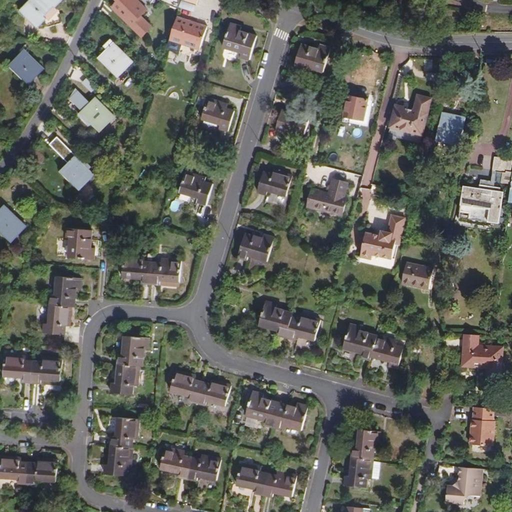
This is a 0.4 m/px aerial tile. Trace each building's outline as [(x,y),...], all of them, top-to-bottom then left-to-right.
[(29,0),(20,10),(36,26),(40,30),(48,27),(49,28),(63,23),(62,22),(63,22),(59,3),(61,0),(29,0)] [(143,38),(151,30),(140,19),(148,11),(136,0),(115,0),(117,3),(113,7),(143,38)] [(182,0),(172,0),(168,6),(179,10),(182,1),(182,0)] [(208,27),(177,16),(169,40),(181,44),(181,43),(201,49),(208,27)] [(242,27),(231,23),(223,47),(242,53),(241,57),(250,60),(257,36),(241,31),(242,27)] [(111,39),(103,46),(107,50),(99,57),(118,77),(134,61),(111,39)] [(319,50),(301,44),(295,68),(304,71),(305,67),(324,72),(331,49),(320,45),(319,50)] [(25,49),(10,64),(30,83),(44,68),(25,49)] [(96,97),(90,103),(77,89),(70,99),(82,111),(81,112),(100,131),(116,116),(96,97)] [(367,107),(372,108),(373,101),(369,100),(348,96),(344,116),(364,120),(367,107)] [(415,111),(396,106),(391,127),(411,132),(410,138),(421,140),(431,99),(418,96),(415,111)] [(228,105),(209,99),(203,119),(221,125),(220,129),(229,131),(235,111),(227,109),(228,105)] [(368,127),(372,108),(367,107),(364,120),(344,116),(343,122),(368,127)] [(305,135),(311,115),(292,109),(291,113),(283,110),(276,130),(286,133),(287,129),(305,135)] [(449,140),(447,154),(458,156),(466,118),(456,116),(455,118),(442,115),(436,141),(440,142),(440,138),(449,140)] [(76,155),(61,170),(80,190),(96,174),(76,155)] [(492,172),(496,172),(495,182),(511,184),(511,175),(511,160),(509,160),(509,159),(495,157),(492,172)] [(272,175),(264,172),(258,192),(267,195),(269,191),(287,196),(293,176),(273,171),(272,175)] [(496,172),(492,172),(491,181),(481,180),(480,184),(494,187),(495,182),(496,172)] [(206,178),(187,173),(181,193),(199,198),(198,202),(207,205),(213,185),(205,182),(206,178)] [(348,183),(332,179),(329,194),(312,189),(307,208),(342,216),(347,198),(345,198),(348,183)] [(494,187),(480,184),(479,188),(463,185),(459,212),(469,214),(468,219),(499,224),(504,192),(501,191),(501,188),(494,187)] [(5,205),(0,210),(0,228),(13,241),(27,226),(5,205)] [(405,218),(392,215),(388,232),(382,231),(380,236),(366,233),(360,257),(372,260),(373,255),(392,259),(396,244),(400,244),(405,218)] [(93,230),(68,228),(67,237),(72,238),(70,257),(95,260),(96,248),(91,248),(93,230)] [(263,239),(246,234),(239,258),(248,261),(249,257),(268,262),(275,238),(264,235),(263,239)] [(142,283),(151,284),(153,263),(145,262),(145,258),(125,256),(123,277),(143,279),(142,283)] [(153,263),(151,284),(161,284),(161,280),(180,282),(182,261),(162,259),(162,263),(153,263)] [(434,269),(407,263),(402,283),(430,289),(434,269)] [(52,295),(51,305),(72,307),(76,307),(77,289),(81,290),(82,278),(58,276),(56,296),(52,295)] [(235,295),(225,292),(222,302),(232,305),(235,295)] [(278,334),(287,337),(292,316),(293,313),(277,308),(278,304),(267,301),(260,325),(279,330),(278,334)] [(72,307),(51,305),(50,324),(45,324),(45,333),(66,335),(66,326),(70,327),(72,307)] [(292,316),(287,337),(296,339),(297,335),(316,340),(321,320),(302,315),(301,319),(292,316)] [(372,356),(378,335),(361,331),(362,327),(351,324),(344,348),(363,353),(362,357),(371,359),(372,356)] [(480,335),(465,334),(462,366),(486,368),(489,346),(479,345),(480,335)] [(397,341),(378,335),(372,356),(391,361),(390,365),(399,367),(404,347),(396,345),(397,341)] [(140,366),(143,366),(145,349),(149,349),(150,338),(125,336),(124,355),(119,355),(119,365),(140,366)] [(489,346),(486,368),(487,368),(487,380),(502,382),(504,347),(489,346)] [(33,382),(35,361),(25,361),(26,356),(6,355),(4,376),(23,377),(23,381),(33,382)] [(44,362),(35,361),(33,382),(43,383),(43,379),(63,380),(64,359),(44,358),(44,362)] [(140,366),(119,365),(118,384),(113,384),(113,393),(134,395),(134,386),(138,386),(140,366)] [(198,402),(203,382),(195,380),(196,376),(176,371),(171,391),(190,396),(189,400),(198,402)] [(212,385),(203,382),(198,402),(207,405),(208,401),(227,406),(232,386),(213,381),(212,385)] [(274,427),(280,403),(261,399),(262,394),(253,392),(247,416),(264,421),(263,424),(274,427)] [(298,408),(280,403),(274,427),(284,429),(285,426),(303,431),(309,407),(299,404),(298,408)] [(494,421),(495,408),(481,407),(475,407),(474,420),(472,419),(471,445),(494,446),(495,421),(494,421)] [(112,446),(133,448),(134,439),(138,439),(139,419),(118,418),(117,437),(113,437),(112,446)] [(353,459),(374,461),(375,452),(379,452),(381,432),(360,430),(358,449),(354,449),(353,459)] [(132,468),(133,448),(112,446),(111,465),(107,465),(106,475),(127,476),(128,468),(132,468)] [(189,478),(193,458),(184,456),(185,452),(165,448),(161,468),(180,472),(179,476),(189,478)] [(18,483),(28,483),(30,463),(21,462),(21,458),(2,456),(0,475),(0,476),(19,478),(18,483)] [(202,460),(193,458),(189,478),(198,480),(199,476),(218,481),(222,460),(203,456),(202,460)] [(30,463),(28,483),(37,484),(38,480),(57,482),(59,461),(39,459),(38,463),(30,463)] [(374,462),(374,461),(353,459),(351,478),(347,477),(346,487),(366,489),(367,480),(371,481),(372,478),(374,462)] [(381,462),(374,462),(372,478),(379,479),(381,462)] [(255,493),(264,495),(269,474),(260,472),(261,468),(242,464),(237,485),(256,489),(255,493)] [(481,495),(483,469),(473,468),(461,467),(460,482),(454,486),(448,486),(446,503),(465,505),(465,500),(473,494),(481,495)] [(269,474),(264,495),(274,496),(274,492),(294,496),(298,476),(278,472),(277,476),(269,474)]
